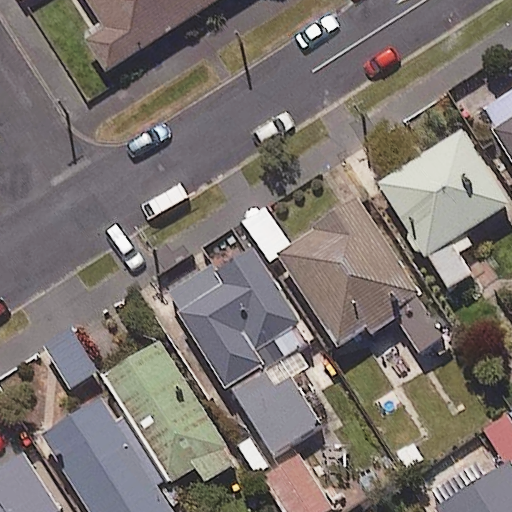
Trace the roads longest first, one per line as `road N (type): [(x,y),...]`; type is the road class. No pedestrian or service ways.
road 1 (residential): [(83,219),(424,0)]
road 2 (residential): [(83,219),(0,89)]
